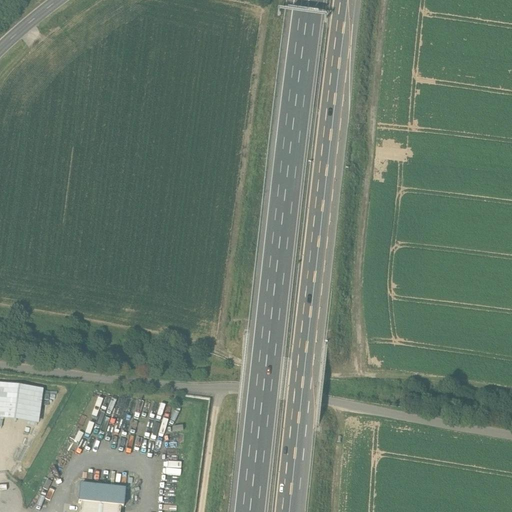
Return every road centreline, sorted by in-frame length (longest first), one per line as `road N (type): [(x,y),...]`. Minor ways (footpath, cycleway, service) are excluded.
road 1 (unclassified): [(511,434),(238,388),(0,367)]
road 2 (motorway): [(314,0),(253,511)]
road 3 (motorway): [(288,511),(345,0)]
road 4 (track): [(359,374),(358,245),(385,0)]
road 5 (track): [(267,0),(219,353)]
road 6 (track): [(100,324),(290,370),(380,374)]
road 7 (track): [(511,392),(380,374)]
road 8 (track): [(202,511),(216,388)]
